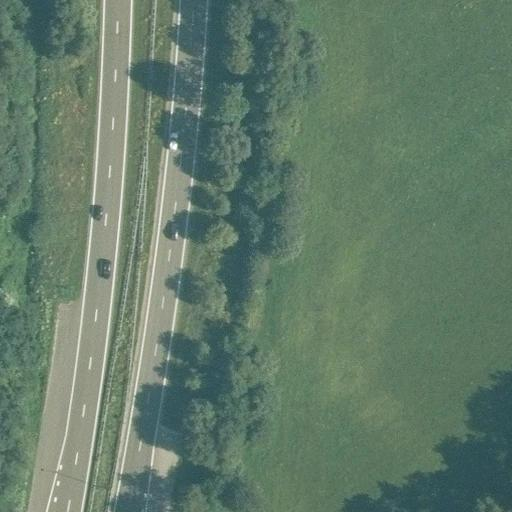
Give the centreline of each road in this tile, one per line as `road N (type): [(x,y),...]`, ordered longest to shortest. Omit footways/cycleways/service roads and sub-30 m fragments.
road 1 (trunk): [(127,511),(173,205),(191,0)]
road 2 (trunk): [(117,0),(98,287),(67,511)]
